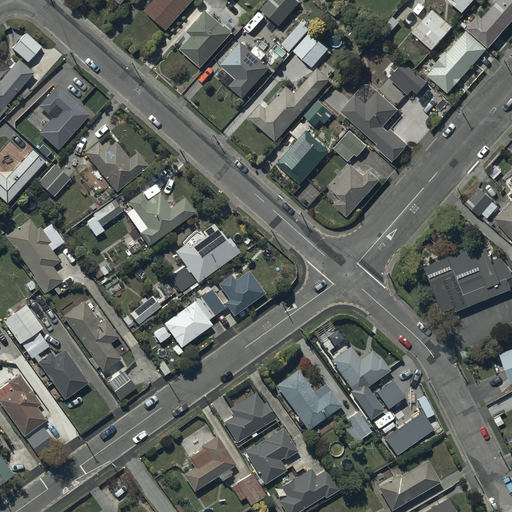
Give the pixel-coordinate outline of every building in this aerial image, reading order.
[(152,0),(143,10),(165,30),(192,0),(152,0)] [(296,0),(267,0),(259,9),(278,27),(299,2),(296,0)] [(447,0),(462,13),(468,6),(470,7),(476,0),(447,0)] [(478,15),(465,29),(487,49),(511,20),(511,0),(496,0),(481,18),(478,15)] [(416,27),(411,33),(431,50),(452,27),(432,9),(421,22),(417,19),(412,24),(416,27)] [(190,36),(178,49),(200,68),(233,31),(225,24),(223,26),(205,10),(185,31),(190,36)] [(279,43),(289,52),(309,29),(300,21),(289,33),(290,34),(285,39),(284,38),(279,43)] [(433,67),(426,75),(447,94),(486,49),(465,31),(446,54),(442,51),(431,63),(433,64),(431,66),(433,67)] [(309,32),(292,51),(312,68),(328,49),(309,32)] [(41,47),(25,33),(11,50),(27,64),(41,47)] [(240,41),(219,65),(235,79),(228,86),(242,99),(246,94),(250,98),(258,88),(254,85),(270,68),(261,60),(265,54),(255,45),(251,51),(240,41)] [(0,115),(7,108),(5,106),(33,73),(17,60),(0,79),(0,115)] [(410,65),(395,81),(416,100),(426,88),(425,87),(429,83),(410,65)] [(262,100),(247,117),(275,142),(330,79),(317,67),(294,93),(285,85),(267,104),(262,100)] [(51,118),(38,133),(57,151),(89,115),(56,85),(37,106),(51,118)] [(334,85),(322,99),(336,112),(347,101),(341,95),(343,93),(334,85)] [(355,94),(340,111),(376,144),(374,146),(392,163),(408,145),(390,129),(388,132),(385,129),(385,124),(398,110),(376,91),(365,103),(355,94)] [(317,100),(303,115),(314,125),(320,120),(324,124),(333,114),(317,100)] [(0,119),(0,138),(1,140),(0,140),(0,150),(6,145),(23,129),(7,113),(0,119)] [(297,139),(276,164),(299,184),(329,151),(306,130),(307,129),(299,121),(289,131),(297,139)] [(349,130),(332,148),(347,162),(354,155),(356,157),(359,154),(361,156),(367,150),(365,148),(366,146),(349,130)] [(97,142),(83,153),(115,193),(147,166),(136,152),(128,159),(114,142),(104,150),(97,142)] [(48,148),(36,161),(46,170),(57,157),(48,148)] [(54,164),(37,183),(53,197),(70,179),(54,164)] [(350,164),(328,188),(339,198),(332,205),(346,217),(380,180),(368,169),(363,175),(350,164)] [(464,202),(479,216),(493,200),(478,187),(464,202)] [(131,209),(125,214),(139,233),(138,234),(147,247),(194,213),(183,198),(169,208),(158,192),(145,201),(139,193),(126,202),(131,209)] [(504,209),(493,219),(511,240),(511,197),(511,201),(510,203),(509,202),(503,208),(504,209)] [(100,228),(122,211),(113,199),(91,216),(100,228)] [(29,219),(5,237),(33,276),(31,277),(43,294),(61,282),(51,267),(59,262),(47,245),(50,243),(39,228),(36,230),(29,219)] [(183,266),(168,277),(180,292),(194,282),(196,284),(239,253),(227,238),(225,239),(218,230),(217,231),(212,224),(201,232),(204,236),(187,248),(184,244),(173,252),(183,266)] [(446,257),(423,266),(442,312),(453,307),(455,312),(510,289),(510,287),(511,286),(511,277),(508,266),(493,245),(475,252),(472,244),(445,254),(446,257)] [(230,275),(216,284),(227,300),(223,303),(232,317),(264,294),(247,270),(233,280),(230,275)] [(163,325),(152,334),(158,344),(169,335),(179,349),(211,325),(207,321),(224,307),(209,289),(162,325),(163,325)] [(141,304),(128,314),(137,325),(159,306),(150,296),(146,299),(144,297),(139,301),(141,304)] [(83,301),(61,317),(90,358),(88,360),(95,370),(97,368),(101,373),(120,359),(108,344),(117,337),(104,319),(99,323),(83,301)] [(25,305),(3,321),(19,345),(20,344),(31,359),(33,358),(64,400),(88,383),(64,349),(57,355),(54,352),(52,354),(51,352),(41,359),(37,355),(49,347),(38,332),(42,329),(25,305)] [(0,351),(11,344),(1,331),(3,330),(0,326),(0,351)] [(349,346),(329,361),(343,381),(340,383),(344,390),(348,387),(354,396),(389,371),(379,357),(376,359),(371,351),(358,359),(349,346)] [(511,348),(499,354),(510,384),(511,383),(511,348)] [(296,370),(274,386),(296,417),(294,419),(299,426),(302,424),(307,431),(340,406),(325,384),(312,393),(296,370)] [(135,388),(123,371),(106,383),(118,401),(132,390),(135,395),(141,391),(137,386),(135,388)] [(0,405),(23,438),(46,420),(37,408),(41,405),(18,374),(7,382),(7,383),(0,388),(0,405)] [(391,379),(372,392),(386,412),(405,398),(391,379)] [(232,417),(222,423),(235,443),(250,435),(252,438),(256,435),(254,432),(275,418),(264,402),(263,404),(255,392),(227,409),(232,417)] [(358,410),(344,420),(349,426),(342,431),(352,445),(370,431),(368,428),(370,426),(358,410)] [(421,425),(399,438),(406,449),(428,436),(421,425)] [(249,448),(243,452),(259,479),(257,480),(260,485),(262,483),(263,485),(285,471),(278,460),(282,458),(283,460),(297,451),(282,428),(262,441),(263,442),(260,444),(259,443),(255,445),(253,442),(247,445),(249,448)] [(192,468),(181,475),(192,493),(217,477),(220,482),(230,475),(229,474),(231,473),(229,469),(235,465),(216,435),(199,446),(201,449),(186,458),(192,468)] [(0,456),(0,485),(14,476),(0,456)] [(439,483),(426,460),(401,475),(400,473),(376,487),(388,509),(383,511),(372,511),(369,505),(357,511),(393,511),(393,510),(439,483)] [(285,496),(277,501),(283,511),(298,511),(323,496),(324,498),(327,497),(328,499),(340,492),(327,469),(314,476),(310,469),(279,487),(285,496)] [(236,484),(231,487),(239,501),(244,498),(249,506),(265,496),(251,473),(235,483),(236,484)] [(453,511),(446,498),(423,511),(453,511)]
